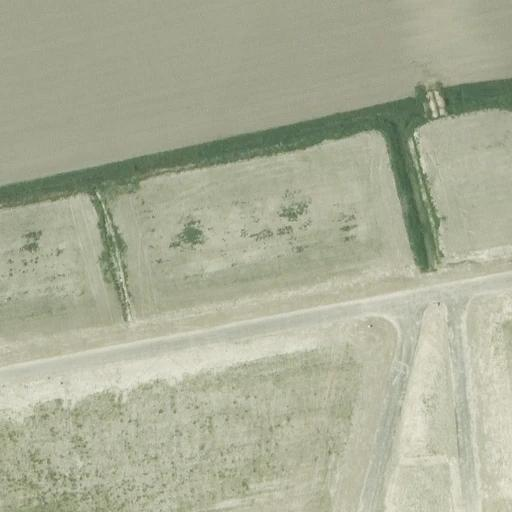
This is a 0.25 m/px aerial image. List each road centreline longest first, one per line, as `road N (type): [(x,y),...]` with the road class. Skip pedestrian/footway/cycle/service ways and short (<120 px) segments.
road 1 (residential): [(0,373),(412,296)]
road 2 (residential): [(471,511),(449,286)]
